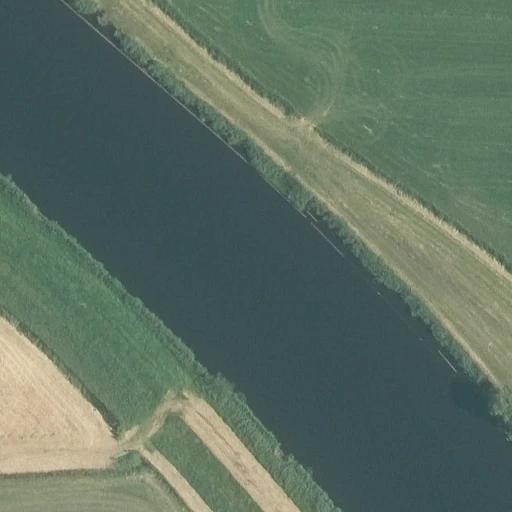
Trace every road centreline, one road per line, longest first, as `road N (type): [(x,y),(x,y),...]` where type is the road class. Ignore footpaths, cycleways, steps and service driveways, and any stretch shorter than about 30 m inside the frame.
road 1 (track): [(123,0),(511,293)]
road 2 (track): [(250,511),(110,333),(0,246)]
road 3 (track): [(0,462),(123,459),(179,419)]
